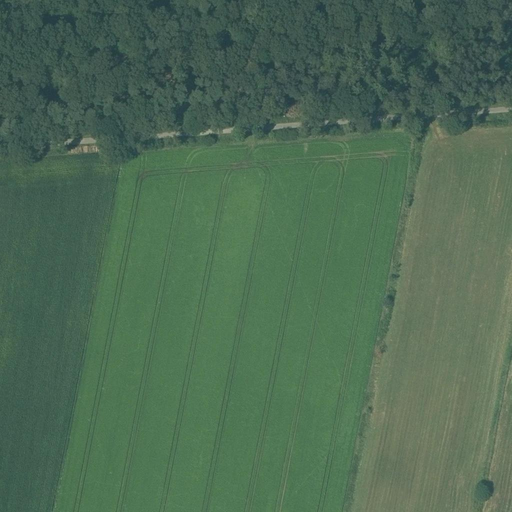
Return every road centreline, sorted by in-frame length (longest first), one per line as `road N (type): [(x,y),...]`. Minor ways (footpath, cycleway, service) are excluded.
road 1 (unclassified): [(511,109),(0,146)]
road 2 (track): [(319,122),(331,0)]
